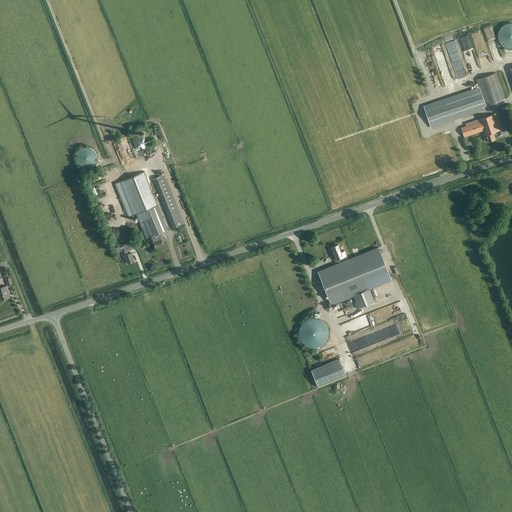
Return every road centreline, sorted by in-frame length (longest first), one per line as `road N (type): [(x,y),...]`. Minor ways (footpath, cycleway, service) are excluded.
road 1 (unclassified): [(52,314),(511,157)]
road 2 (unclassified): [(130,511),(52,314)]
